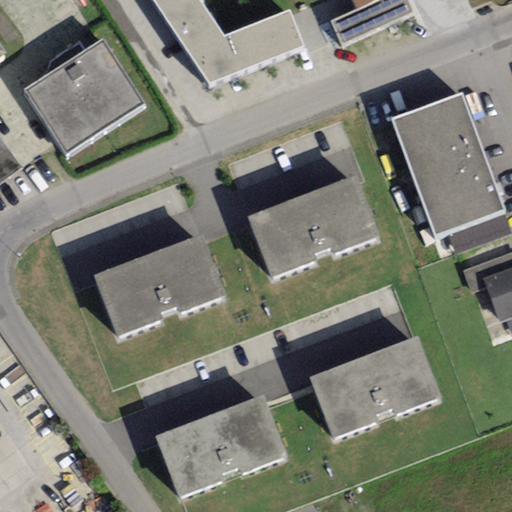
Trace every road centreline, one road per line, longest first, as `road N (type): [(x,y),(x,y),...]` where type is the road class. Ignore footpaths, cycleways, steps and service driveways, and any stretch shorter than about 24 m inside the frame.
road 1 (unclassified): [(0,235),(511,21)]
road 2 (unclassified): [(0,305),(140,511)]
